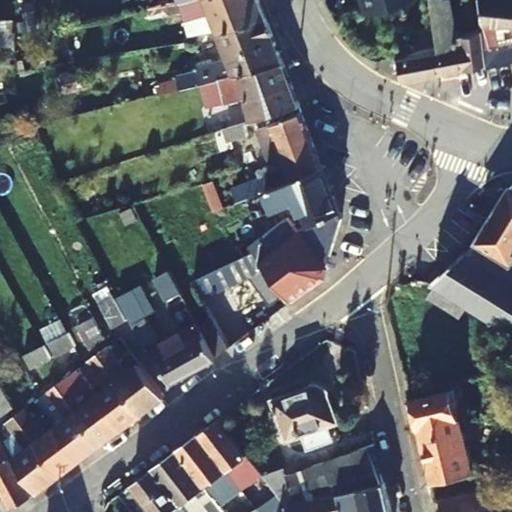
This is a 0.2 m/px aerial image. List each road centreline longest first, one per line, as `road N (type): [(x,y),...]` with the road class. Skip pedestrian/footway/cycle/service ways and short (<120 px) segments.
road 1 (residential): [(71,489),(352,285)]
road 2 (residential): [(411,511),(364,306),(352,285)]
road 3 (tertiary): [(319,60),(404,113),(506,152)]
road 4 (residential): [(506,152),(352,285)]
